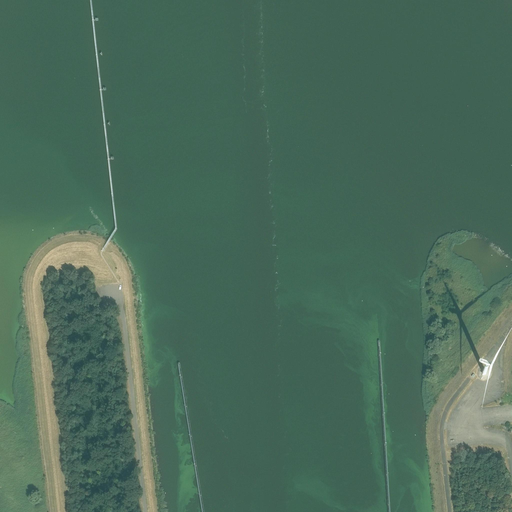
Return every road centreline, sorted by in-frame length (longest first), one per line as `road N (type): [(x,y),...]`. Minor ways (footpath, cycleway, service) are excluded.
road 1 (unclassified): [(145,511),(119,292),(102,291)]
road 2 (unclassified): [(450,511),(441,425),(470,377)]
